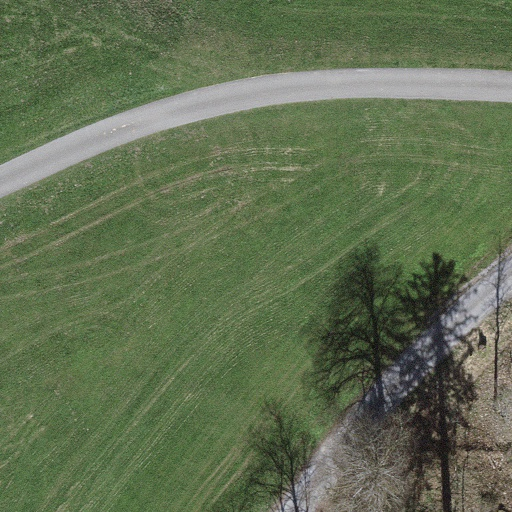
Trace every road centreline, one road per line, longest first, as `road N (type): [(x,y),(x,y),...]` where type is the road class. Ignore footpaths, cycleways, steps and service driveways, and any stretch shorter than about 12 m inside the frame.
road 1 (track): [(511,87),(198,105),(0,197)]
road 2 (track): [(511,278),(486,298),(317,511)]
